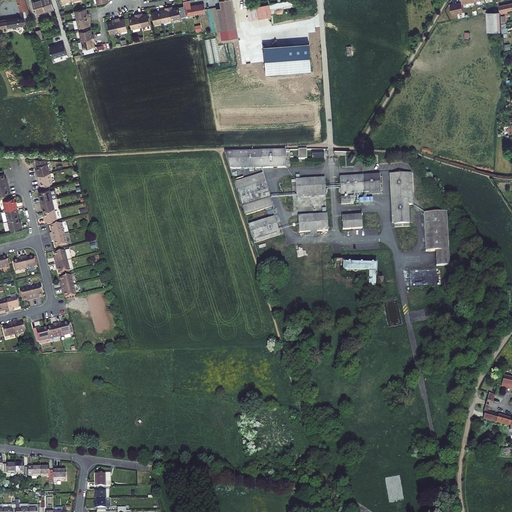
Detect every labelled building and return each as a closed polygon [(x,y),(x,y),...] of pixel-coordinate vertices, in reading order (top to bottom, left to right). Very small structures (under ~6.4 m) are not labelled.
[(0,30),(19,27),(19,31),(28,29),(25,18),(26,18),(21,0),(3,0),(3,2),(8,1),(7,0),(13,0),(18,19),(0,22),(0,30)] [(47,0),(28,0),(32,14),(42,11),(43,12),(50,9),(47,0)] [(225,0),(218,0),(222,16),(236,13),(233,0),(231,0),(226,1),(225,0)] [(449,0),(446,4),(450,19),(462,16),(460,8),(492,0),(449,0)] [(249,22),(272,18),(270,9),(289,7),(288,2),(247,8),(249,22)] [(511,3),(495,7),(497,15),(511,11),(511,3)] [(202,5),(189,9),(191,17),(205,14),(202,5)] [(85,9),(74,11),(78,29),(89,26),(88,22),(90,21),(89,13),(86,14),(85,9)] [(163,13),(150,16),(152,26),(179,20),(177,10),(171,11),(170,9),(162,10),(163,13)] [(133,19),(127,21),(130,31),(148,27),(146,16),(141,18),(141,15),(133,17),(133,19)] [(111,24),(105,25),(108,35),(125,32),(123,21),(118,23),(117,20),(110,22),(111,24)] [(90,30),(79,32),(83,50),(93,47),(92,41),(95,41),(93,34),(91,35),(90,30)] [(67,54),(64,43),(49,47),(53,58),(67,54)] [(309,43),(264,47),(266,73),(311,70),(309,43)] [(286,151),(226,153),(225,154),(230,171),(287,168),(286,151)] [(326,151),(314,151),(314,160),(326,160),(326,151)] [(307,152),(298,152),(299,162),(308,161),(307,152)] [(37,182),(39,188),(50,185),(44,162),(33,162),(36,173),(34,174),(36,182),(37,182)] [(0,200),(3,199),(11,231),(23,228),(22,224),(21,224),(18,212),(19,211),(18,204),(16,204),(15,199),(12,199),(12,197),(4,199),(3,196),(8,195),(7,187),(9,186),(7,179),(5,180),(4,175),(0,175),(0,200)] [(410,175),(391,176),(393,225),(408,224),(408,208),(412,208),(411,203),(408,203),(407,180),(411,179),(410,175)] [(370,179),(336,181),(337,196),(370,194),(370,179)] [(319,181),(288,182),(288,186),(291,186),(292,199),(320,197),(319,181)] [(261,185),(242,191),(248,207),(266,201),(261,185)] [(44,219),(42,220),(43,223),(55,220),(52,211),(57,210),(55,200),(50,201),(48,192),(37,194),(39,199),(37,200),(39,208),(41,207),(44,219)] [(339,199),(336,199),(337,207),(345,207),(345,200),(341,199),(341,198),(339,198),(339,199)] [(443,215),(421,216),(423,254),(445,252),(443,215)] [(276,217),(247,226),(253,244),(281,235),(276,217)] [(352,219),(337,219),(338,232),(353,232),(352,219)] [(321,220),(293,221),(294,236),(321,235),(321,220)] [(51,234),(48,235),(50,243),(54,243),(55,249),(67,246),(61,225),(50,228),(51,234)] [(58,268),(60,274),(74,270),(71,261),(72,261),(70,250),(66,251),(65,249),(54,252),(56,259),(54,260),(56,268),(58,268)] [(20,260),(14,262),(16,271),(38,265),(35,256),(28,258),(27,256),(19,258),(20,260)] [(0,269),(10,267),(7,257),(0,259),(0,257),(0,269)] [(344,262),(340,262),(341,265),(343,265),(343,272),(368,273),(367,290),(376,290),(376,289),(383,289),(383,279),(376,279),(377,265),(344,264),(344,262)] [(62,292),(64,299),(75,297),(70,277),(59,279),(60,284),(58,285),(60,293),(62,292)] [(40,283),(20,289),(22,298),(28,297),(29,299),(38,297),(37,295),(43,294),(40,283)] [(16,296),(0,300),(0,310),(5,310),(6,311),(14,309),(13,307),(19,306),(16,296)] [(8,324),(2,326),(5,336),(25,331),(22,321),(17,323),(16,321),(8,323),(8,324)] [(41,329),(37,329),(41,346),(52,344),(50,340),(71,334),(68,324),(62,325),(62,323),(53,325),(54,328),(42,331),(41,329)] [(511,381),(503,380),(501,390),(511,392),(511,423),(483,417),(482,424),(507,430),(506,434),(511,435),(511,381)] [(494,394),(488,393),(485,404),(491,406),(494,394)] [(0,472),(25,473),(25,476),(49,476),(49,479),(66,479),(66,470),(49,470),(48,467),(32,466),(32,468),(25,468),(25,463),(7,463),(7,464),(3,464),(3,460),(0,460),(0,472)] [(97,507),(97,511),(106,511),(106,507),(110,507),(110,499),(108,499),(108,487),(109,487),(109,475),(94,476),(94,488),(95,487),(95,492),(94,492),(94,507),(97,507)] [(0,511),(65,511),(66,511),(63,511),(63,507),(53,507),(53,511),(45,511),(45,502),(41,502),(41,504),(0,504),(0,511)]
